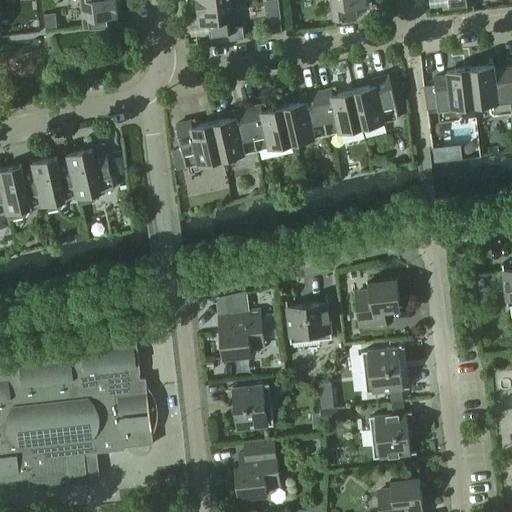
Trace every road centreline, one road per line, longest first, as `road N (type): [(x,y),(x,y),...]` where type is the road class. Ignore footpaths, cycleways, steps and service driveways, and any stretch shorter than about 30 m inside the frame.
road 1 (residential): [(460,511),(444,352),(423,247)]
road 2 (residential): [(423,247),(399,240),(176,291)]
road 3 (residential): [(158,69),(405,34)]
road 4 (residential): [(176,291),(205,511)]
road 5 (residential): [(143,96),(176,291)]
road 6 (residential): [(0,131),(143,96)]
